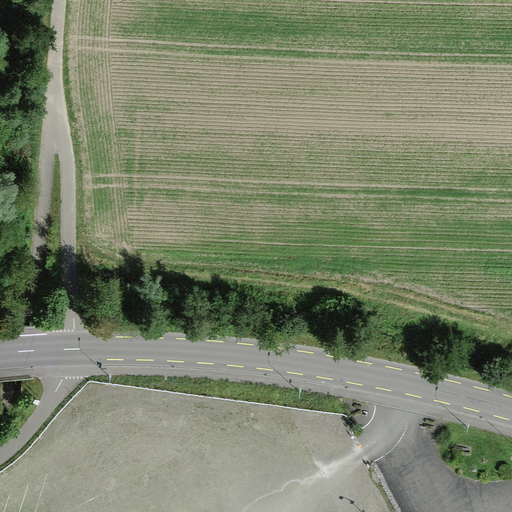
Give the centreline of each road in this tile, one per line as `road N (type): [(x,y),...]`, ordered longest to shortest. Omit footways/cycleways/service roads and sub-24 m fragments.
road 1 (secondary): [(511,412),(266,358),(69,347),(0,354)]
road 2 (track): [(49,127),(61,139),(69,347)]
road 3 (track): [(0,454),(62,379),(69,347)]
road 4 (track): [(64,0),(49,127)]
